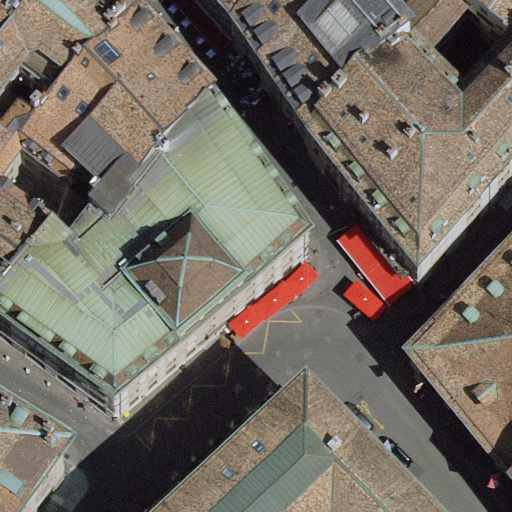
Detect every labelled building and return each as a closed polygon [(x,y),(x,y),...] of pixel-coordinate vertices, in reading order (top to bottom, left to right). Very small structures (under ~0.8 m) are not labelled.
[(79,108),(139,40),(114,14),(99,0),(64,0),(0,80),(0,126),(22,101),(56,127),(76,106),(79,108)] [(0,0),(0,80),(64,0),(0,0)] [(194,0),(213,20),(238,50),(286,0),(194,0)] [(277,104),(313,158),(408,70),(393,50),(367,22),(388,0),(286,0),(238,50),(277,104)] [(392,0),(405,13),(418,0),(392,0)] [(511,0),(419,0),(430,13),(393,50),(408,70),(422,83),(470,29),(511,67),(511,0)] [(187,94),(139,40),(79,108),(113,139),(59,201),(72,211),(82,200),(107,222),(101,232),(114,240),(214,126),(196,104),(187,94)] [(493,210),(511,187),(511,77),(466,126),(422,83),(408,70),(313,158),(363,221),(419,292),(493,210)] [(0,321),(54,253),(52,246),(2,207),(23,176),(59,201),(113,139),(79,108),(76,106),(56,127),(38,148),(33,144),(23,135),(2,161),(0,159),(0,321)] [(54,253),(0,321),(0,336),(117,423),(258,302),(309,257),(214,126),(114,240),(101,232),(69,266),(54,253)] [(511,279),(427,368),(424,363),(417,369),(417,378),(423,384),(427,380),(510,479),(511,481),(511,279)] [(407,511),(387,490),(377,480),(370,473),(309,413),(204,511),(407,511)] [(0,511),(40,511),(67,477),(0,434),(0,511)]
